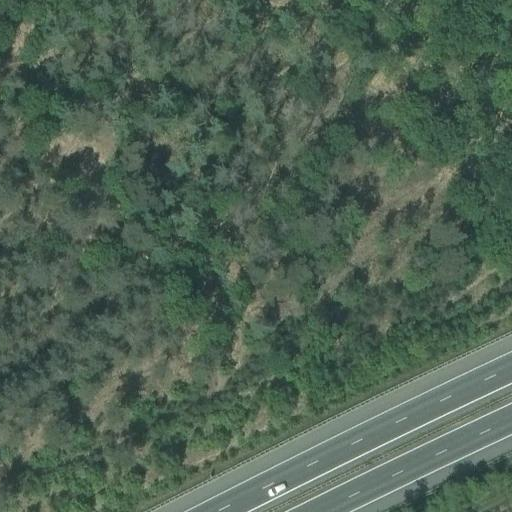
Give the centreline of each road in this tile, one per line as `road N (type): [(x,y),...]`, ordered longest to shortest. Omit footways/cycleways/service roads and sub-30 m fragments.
road 1 (motorway): [(511,368),(219,511)]
road 2 (motorway): [(320,511),(511,420)]
road 3 (track): [(345,0),(444,133)]
